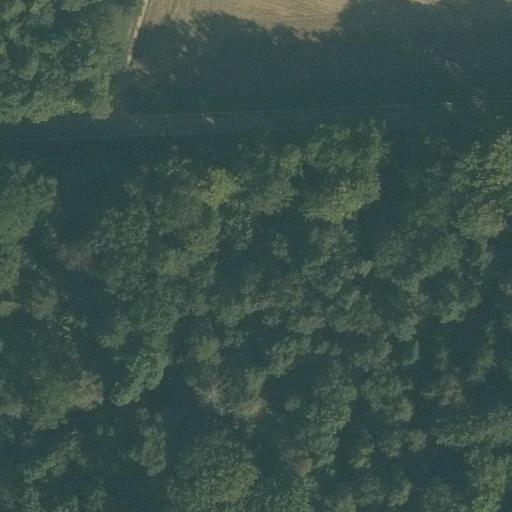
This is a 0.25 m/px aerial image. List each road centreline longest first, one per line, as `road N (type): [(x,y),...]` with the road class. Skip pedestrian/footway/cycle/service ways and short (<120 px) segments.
road 1 (tertiary): [(511,111),(0,130)]
road 2 (track): [(144,0),(109,125)]
